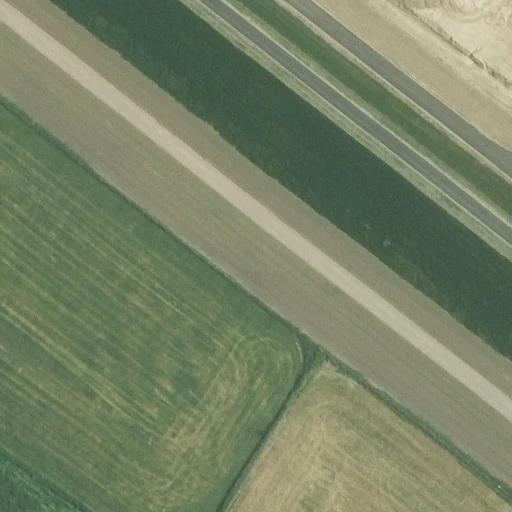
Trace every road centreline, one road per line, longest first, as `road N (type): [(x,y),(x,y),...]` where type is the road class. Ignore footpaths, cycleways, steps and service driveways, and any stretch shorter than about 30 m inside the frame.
road 1 (track): [(511,412),(0,8)]
road 2 (unclassified): [(294,0),(511,167)]
